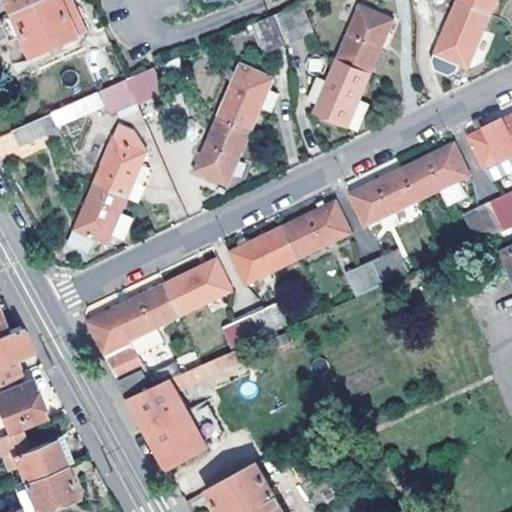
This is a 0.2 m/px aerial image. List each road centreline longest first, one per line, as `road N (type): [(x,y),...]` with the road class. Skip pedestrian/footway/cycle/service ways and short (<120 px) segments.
road 1 (residential): [(53,302),(511,80)]
road 2 (residential): [(165,511),(53,302)]
